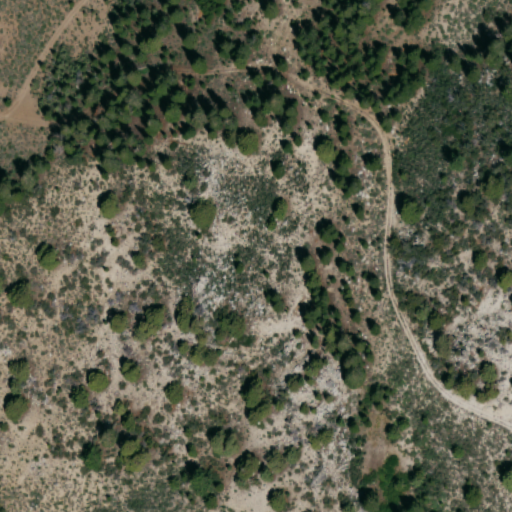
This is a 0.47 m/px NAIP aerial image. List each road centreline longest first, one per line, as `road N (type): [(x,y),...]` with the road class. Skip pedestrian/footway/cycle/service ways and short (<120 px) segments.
road 1 (track): [(511,434),(451,397),(413,343),(394,291),(390,171),(365,113),(327,79),(279,63),(253,64),(124,116),(66,123),(0,115)]
road 2 (track): [(100,0),(15,115)]
